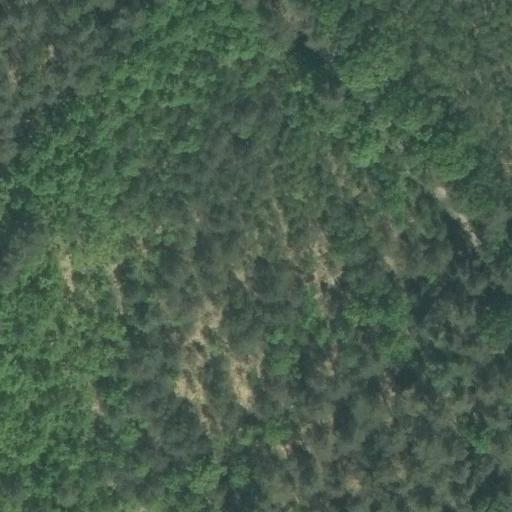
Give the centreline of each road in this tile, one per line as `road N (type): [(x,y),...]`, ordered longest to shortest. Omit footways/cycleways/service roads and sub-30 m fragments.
road 1 (track): [(96,0),(153,75),(293,174),(457,408),(511,466)]
road 2 (track): [(511,281),(290,0)]
